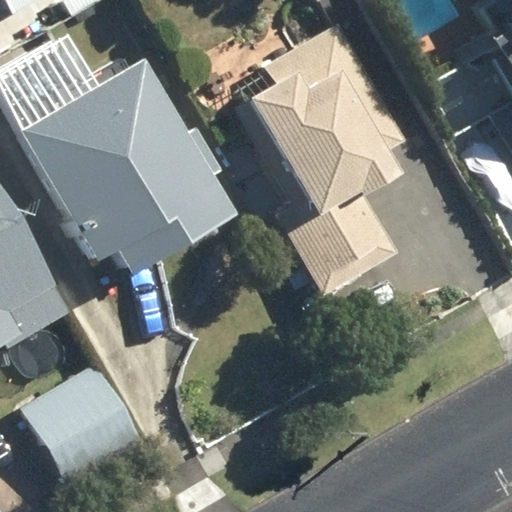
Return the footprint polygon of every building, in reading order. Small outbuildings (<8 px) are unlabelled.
[(511,0),(480,0),(502,37),(484,48),(511,95),(511,0)] [(377,169),(366,151),(393,139),(347,61),(319,73),(299,39),(212,91),(279,202),(261,212),(306,295),(380,254),(344,188),(377,169)] [(0,145),(79,290),(207,221),(125,70),(0,137),(0,145)] [(0,240),(0,333),(41,311),(0,240)] [(12,409),(49,480),(119,444),(81,373),(12,409)]
